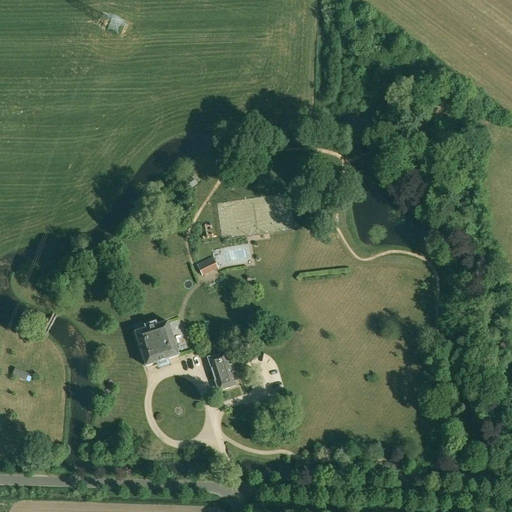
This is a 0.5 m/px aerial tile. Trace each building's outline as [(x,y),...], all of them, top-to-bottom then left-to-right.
[(391,133),(400,139),(406,129),(397,123),(391,133)] [(186,181),(192,189),(197,184),(192,177),(186,181)] [(197,265),(202,276),(218,268),(213,257),(197,265)] [(134,332),(146,367),(179,356),(168,321),(157,325),(156,322),(144,326),(145,329),(134,332)] [(178,333),(185,331),(183,325),(176,327),(178,333)] [(186,339),(180,341),(182,347),(188,345),(186,339)] [(207,358),(219,392),(236,387),(232,373),(235,372),(233,365),(230,365),(225,352),(207,358)]
